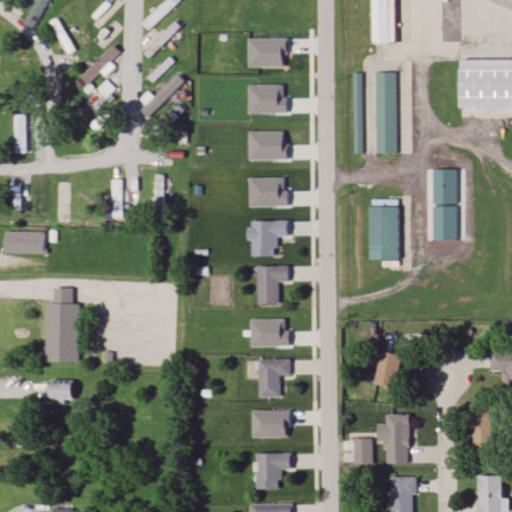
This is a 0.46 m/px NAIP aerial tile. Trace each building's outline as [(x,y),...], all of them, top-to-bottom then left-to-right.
[(169,0),(141,22),(148,30),(182,2),(180,0),(169,0)] [(394,0),(371,0),(371,43),(394,43),(394,0)] [(151,59),(182,28),(175,22),(144,53),(151,59)] [(82,77),(90,85),(121,54),(113,46),(82,77)] [(149,77),(154,83),(175,62),(170,56),(149,77)] [(511,59),(459,60),(459,107),(511,107),(511,59)] [(396,72),(363,72),(363,154),(396,154),(396,72)] [(106,99),(116,90),(108,81),(98,90),(106,99)] [(31,112),(20,112),(20,153),(31,153),(31,112)] [(94,127),(100,133),(112,118),(106,113),(94,127)] [(165,174),(156,174),(156,221),(165,221),(165,174)] [(369,206),(369,261),(398,261),(398,206),(369,206)] [(276,237),(289,237),(288,220),(250,221),(251,257),(276,257),(276,237)] [(44,255),(44,232),(3,232),(3,255),(44,255)] [(278,305),(278,282),(288,282),(288,267),(257,267),(257,305),(278,305)] [(47,357),(48,303),(55,303),(55,287),(74,287),(74,302),(80,302),(79,358),(47,357)] [(400,352),(376,351),(374,385),(398,387),(400,352)] [(490,371),(504,371),(503,391),(511,391),(511,351),(491,351),(490,371)] [(280,376),(291,376),(291,359),(259,359),(259,398),(280,398),(280,376)] [(72,380),(49,380),(49,407),(72,407),(72,380)] [(470,404),(470,453),(492,453),(492,404),(470,404)] [(387,463),(409,463),(409,414),(377,414),(377,441),(387,441),(387,463)] [(354,464),(372,464),(372,438),(354,438),(354,464)] [(256,453),(256,490),(280,490),(280,470),(291,470),(291,453),(256,453)] [(478,475),(478,511),(501,511),(502,475),(478,475)] [(390,477),(389,511),(414,511),(415,477),(390,477)]
